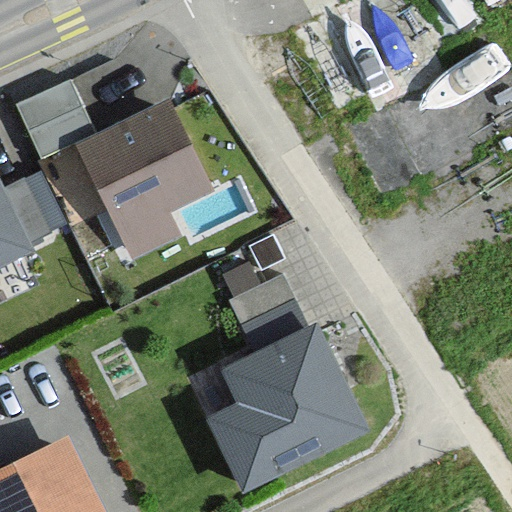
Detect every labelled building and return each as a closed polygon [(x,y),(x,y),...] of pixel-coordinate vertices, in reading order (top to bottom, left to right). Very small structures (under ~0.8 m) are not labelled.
[(213,199),(170,111),(76,156),(129,266),(177,244),(166,222),(213,199)] [(0,276),(31,263),(0,192),(0,276)] [(288,263),(236,282),(249,319),(302,301),(288,263)] [(252,506),(376,442),(320,333),(228,380),(245,414),(213,431),(252,506)] [(0,511),(107,511),(74,446),(0,483),(0,511)]
